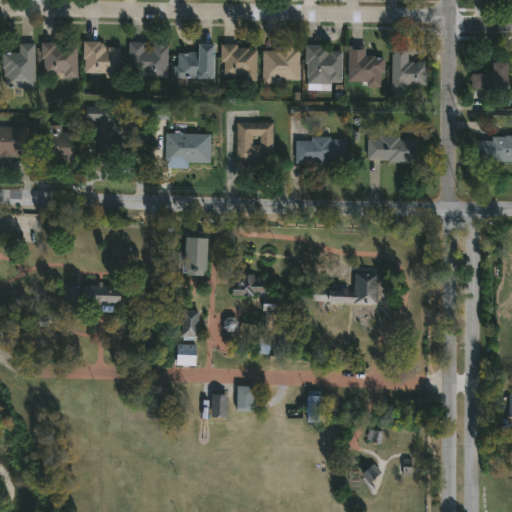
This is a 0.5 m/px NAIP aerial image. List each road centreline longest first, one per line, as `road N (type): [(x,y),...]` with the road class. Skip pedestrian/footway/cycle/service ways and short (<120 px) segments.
road 1 (tertiary): [(0,196),(448,208)]
road 2 (residential): [(445,16),(0,8)]
road 3 (tertiary): [(470,511),(470,234),(448,208)]
road 4 (tertiary): [(448,208),(446,511)]
road 5 (residential): [(448,208),(445,16)]
